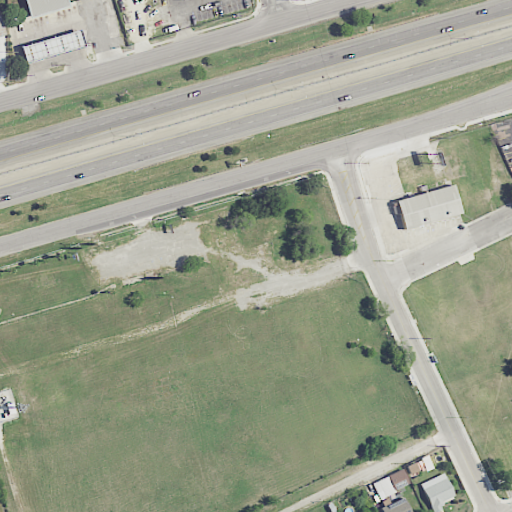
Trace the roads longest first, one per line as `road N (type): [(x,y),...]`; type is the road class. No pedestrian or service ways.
road 1 (motorway): [(0,193),(511,43)]
road 2 (motorway): [(511,6),(0,152)]
road 3 (residential): [(336,147),(384,282),(492,511)]
road 4 (secondary): [(351,0),(0,105)]
road 5 (secondary): [(0,245),(336,147)]
